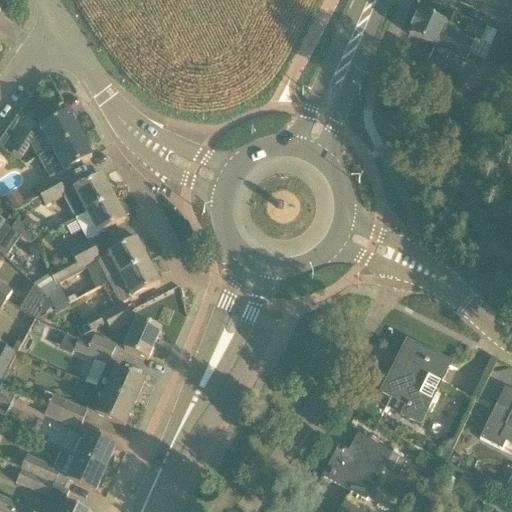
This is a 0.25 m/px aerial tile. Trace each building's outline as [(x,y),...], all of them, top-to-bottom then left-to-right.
[(511,0),(454,0),(473,9),(511,27),(511,0)] [(473,46),(445,34),(448,27),(419,14),(409,37),(466,62),(473,46)] [(511,39),(511,40),(498,33),(486,59),(501,65),(506,51),(511,52),(511,39)] [(35,139),(30,147),(38,161),(53,153),(81,139),(80,136),(68,116),(41,130),(41,131),(35,139)] [(35,139),(20,130),(7,150),(22,160),(35,139)] [(50,182),(36,189),(41,199),(63,188),(57,178),(64,174),(92,159),(89,154),(81,139),(53,153),(38,161),(50,182)] [(76,222),(115,202),(102,179),(64,199),(76,222)] [(46,208),(67,197),(63,188),(41,199),(44,204),(46,208)] [(41,199),(36,189),(26,194),(32,204),(41,199)] [(24,206),(19,197),(8,203),(14,212),(24,206)] [(32,204),(31,205),(33,209),(44,204),(41,199),(32,204)] [(115,202),(76,222),(87,243),(126,222),(115,202)] [(10,218),(6,223),(7,230),(12,233),(18,224),(10,218)] [(0,223),(0,254),(6,259),(20,239),(12,233),(7,230),(5,228),(5,227),(4,226),(0,223)] [(29,246),(35,237),(18,224),(12,233),(20,239),(29,246)] [(62,269),(50,276),(55,285),(57,288),(86,272),(97,265),(108,286),(108,287),(120,280),(149,265),(136,242),(108,258),(101,261),(100,261),(96,252),(75,263),(74,263),(62,269)] [(91,243),(70,254),(75,263),(96,252),(91,243)] [(37,245),(27,247),(31,260),(41,257),(37,245)] [(160,286),(149,265),(120,280),(131,301),(160,286)] [(50,276),(33,287),(48,299),(52,294),(58,291),(57,288),(55,285),(50,276)] [(0,298),(5,302),(11,292),(3,287),(0,285),(0,298)] [(87,324),(92,334),(119,320),(129,315),(124,306),(120,308),(102,317),(87,324)] [(123,329),(133,324),(129,315),(119,320),(123,329)] [(161,333),(137,321),(124,351),(148,362),(161,333)] [(59,349),(72,355),(79,341),(66,335),(59,349)] [(113,358),(118,348),(95,338),(91,348),(113,358)] [(113,358),(91,348),(78,343),(74,352),(109,367),(113,358)] [(17,355),(21,346),(16,344),(12,353),(17,355)] [(394,368),(381,395),(397,402),(407,407),(401,418),(419,427),(432,402),(420,396),(430,377),(441,383),(450,365),(427,354),(407,344),(400,358),(403,360),(398,369),(395,367),(394,368)] [(17,355),(12,353),(6,350),(0,361),(0,383),(2,384),(17,355)] [(145,384),(115,371),(106,367),(96,389),(135,406),(145,384)] [(124,429),(135,406),(96,389),(86,412),(88,413),(124,429)] [(88,413),(86,412),(45,395),(41,403),(49,407),(49,408),(84,423),(88,413)] [(496,407),(478,442),(502,454),(506,445),(511,447),(511,413),(511,414),(496,407)] [(80,432),(84,423),(49,408),(45,417),(80,432)] [(60,452),(62,453),(68,455),(105,472),(115,449),(86,436),(83,442),(67,435),(60,452)] [(339,451),(323,479),(365,502),(380,473),(390,456),(362,441),(353,457),(349,455),(344,452),(343,453),(339,451)] [(446,450),(439,464),(446,468),(453,453),(446,450)] [(28,460),(21,474),(53,488),(65,494),(69,483),(95,495),(105,472),(68,455),(62,453),(54,471),(28,460)] [(48,499),(53,488),(21,474),(17,485),(48,499)] [(452,491),(457,483),(448,476),(442,483),(452,491)] [(473,506),(485,490),(471,480),(469,483),(462,479),(453,491),(473,506)] [(29,511),(0,498),(0,511),(29,511)] [(81,511),(63,504),(60,511),(37,501),(31,511),(81,511)] [(358,511),(344,503),(339,511),(358,511)]
